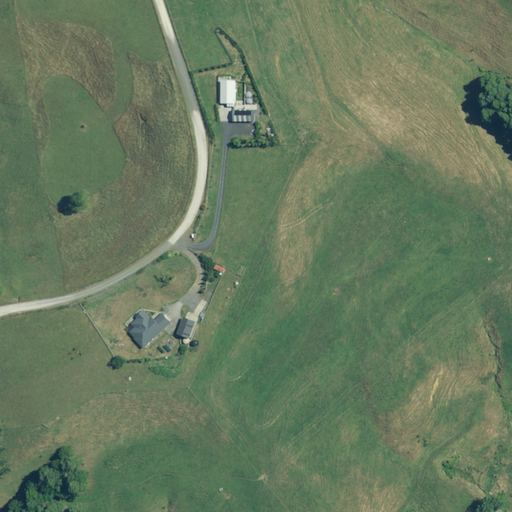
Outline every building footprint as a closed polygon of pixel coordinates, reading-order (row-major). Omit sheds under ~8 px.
[(231,76),(220,76),(219,83),(223,83),(222,103),(230,103),(230,106),(236,107),(238,81),(231,81),(231,76)] [(234,109),(234,121),(254,121),(254,109),(234,109)] [(226,269),(217,264),(215,268),(224,273),(226,269)] [(155,320),(145,309),(131,322),(137,328),(131,333),(145,348),(172,323),(163,312),(155,320)] [(198,322),(184,317),(178,333),(192,338),(198,322)]
